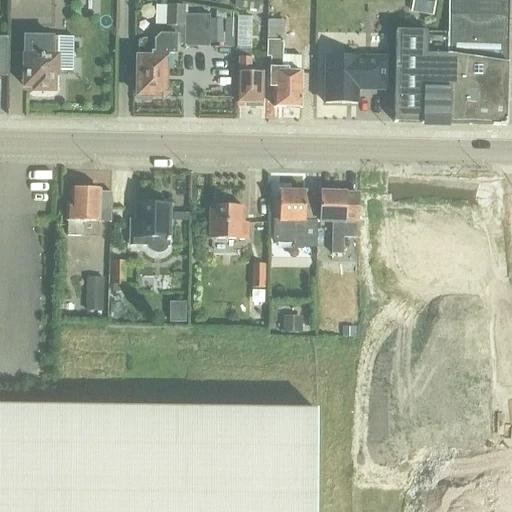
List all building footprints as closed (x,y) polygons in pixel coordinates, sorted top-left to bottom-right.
[(259,11),(260,0),(236,0),(235,9),(259,11)] [(450,0),(450,35),(428,34),(428,33),(397,32),(395,124),(508,127),(509,64),(508,64),(509,0),(450,0)] [(414,0),(412,14),(432,18),(435,0),(414,0)] [(154,42),(138,42),(138,59),(137,97),(140,97),(143,102),(149,102),(153,97),(165,98),(166,55),(176,55),(176,45),(184,45),(184,47),(209,47),(209,16),(185,16),(185,8),(166,8),(166,27),(166,36),(154,36),(154,42)] [(239,47),(255,48),(256,14),(240,13),(239,47)] [(268,21),(267,58),(271,58),(271,88),(275,88),(274,108),(301,108),(301,74),(302,56),(283,56),(284,22),(268,21)] [(58,39),(44,38),(30,38),(30,49),(25,49),(24,88),(34,88),(34,92),(54,93),(55,77),(58,77),(58,57),(58,39)] [(239,49),(238,104),(239,104),(246,104),(250,107),(258,108),(262,104),(263,75),(251,74),(252,56),(252,50),(239,49)] [(357,90),(387,91),(388,59),(358,58),(358,57),(326,56),(325,104),(357,105),(357,90)] [(111,193),(98,193),(98,191),(73,190),(73,206),(68,206),(67,237),(100,238),(100,223),(110,223),(111,193)] [(278,224),(276,224),(275,240),(294,241),(294,248),(316,248),(316,222),(305,222),(305,193),(293,193),(290,193),(278,193),(278,224)] [(344,240),(358,240),(358,196),(337,195),(337,194),(321,193),(320,223),(332,223),(332,255),(344,256),(344,240)] [(148,249),(149,251),(150,252),(151,253),(153,253),(154,254),(156,254),(158,254),(160,254),(162,253),(164,252),(165,251),(167,250),(169,246),(170,243),(170,206),(135,205),(135,221),(130,221),(130,245),(145,245),(146,247),(147,248),(148,249)] [(248,241),(248,224),(243,224),(243,208),(210,207),(209,240),(248,241)] [(126,261),(113,261),(112,284),(123,284),(126,284),(126,261)] [(266,265),(253,264),(252,288),(266,289),(266,265)] [(157,273),(157,288),(176,287),(175,273),(157,273)] [(106,277),(89,276),(88,310),(105,311),(106,277)] [(190,298),(173,298),(173,318),(190,318),(190,298)] [(306,319),(286,319),(285,336),(305,336),(306,319)] [(355,327),(342,328),(343,337),(355,337),(355,327)] [(386,331),(361,331),(358,511),(468,511),(470,376),(470,346),(385,345),(386,331)]
